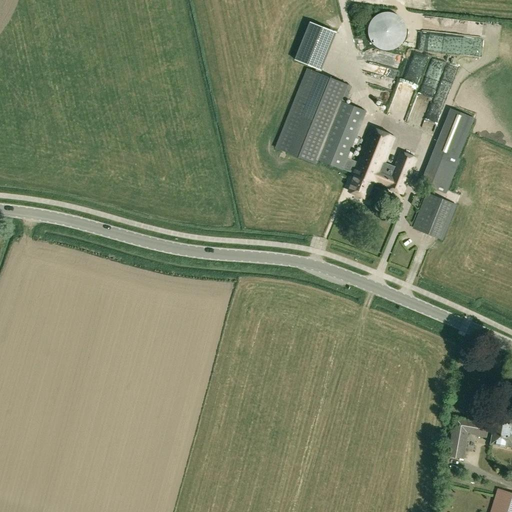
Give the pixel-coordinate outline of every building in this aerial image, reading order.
[(369,38),(370,40),(372,42),(373,44),(375,46),(377,47),(378,48),(380,49),(383,50),(385,50),(387,50),(390,50),(392,50),(395,49),(397,47),(400,46),(402,44),(403,42),(405,40),(406,38),(406,35),(407,33),(407,31),(407,29),(406,27),(406,25),(405,22),(403,20),(402,18),(400,16),(398,15),(395,13),(393,12),(390,12),(387,12),(385,12),(383,12),(380,13),(379,14),(377,15),(375,16),(373,18),(372,20),(371,22),(369,24),(369,27),(368,30),(368,32),(369,35),(369,38)] [(336,33),(310,22),(295,60),(322,70),(336,33)] [(332,97),(341,101),(347,84),(308,68),(276,147),(316,163),(317,159),(309,155),(332,97)] [(366,111),(341,101),(332,97),(309,155),(317,159),(342,169),(344,169),(348,158),(347,157),(366,111)] [(474,118),(450,108),(421,181),(447,192),(460,159),(458,158),(474,118)] [(358,162),(354,173),(355,174),(349,191),(368,199),(374,183),(403,194),(416,160),(400,153),(393,170),(384,167),(395,138),(371,128),(370,128),(357,161),(358,162)] [(352,173),(354,173),(358,162),(357,161),(348,158),(344,169),(352,173)] [(428,194),(414,229),(442,239),(456,205),(428,194)] [(511,447),(511,415),(496,412),(495,423),(492,439),(491,444),(511,447)] [(489,422),(455,416),(448,456),(464,459),(469,434),(486,438),(489,422)] [(511,511),(511,492),(498,488),(490,511),(511,511)]
